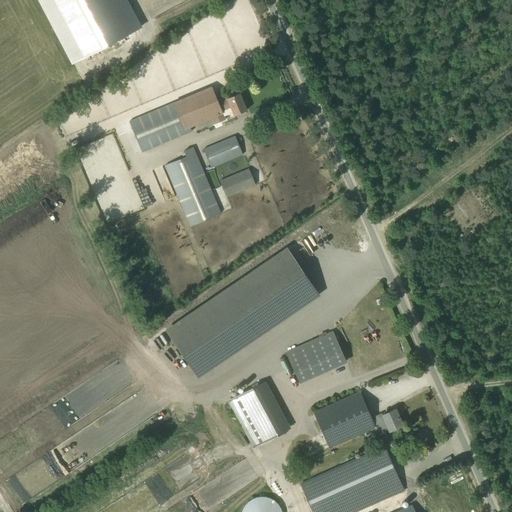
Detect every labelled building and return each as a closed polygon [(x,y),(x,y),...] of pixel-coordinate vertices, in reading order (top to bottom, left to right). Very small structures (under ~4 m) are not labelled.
[(35,0),(70,64),(139,27),(125,0),(35,0)] [(129,121),(143,152),(192,131),(191,127),(211,118),(213,124),(226,119),(222,110),(230,107),(234,116),(246,110),(239,93),(227,98),(227,96),(217,100),(211,87),(129,121)] [(203,148),(211,168),(242,155),(234,135),(203,148)] [(165,165),(190,226),(221,213),(194,146),(184,150),(186,156),(165,165)] [(220,181),(227,196),(256,184),(249,168),(220,181)] [(317,296),(285,249),(168,329),(200,376),(317,296)] [(287,352),(300,382),(346,361),(332,331),(287,352)] [(291,430),(264,382),(233,400),(259,447),(291,430)] [(363,400),(364,399),(361,393),(360,394),(359,392),(314,412),(330,447),(375,427),(378,436),(402,425),(395,409),(382,415),(371,420),(363,400)] [(300,483),(313,511),(355,511),(403,491),(383,446),(300,483)] [(281,511),(282,511),(281,510),(280,508),(280,506),(279,505),(277,503),(276,502),(275,501),(273,500),(272,499),(270,498),(269,497),(267,497),(265,496),(263,496),(261,496),(260,496),(258,496),(256,497),(254,497),(253,498),(251,499),(249,500),(248,501),(247,502),(245,503),(244,505),(243,506),(242,508),(242,510),(241,511),(281,511)]
